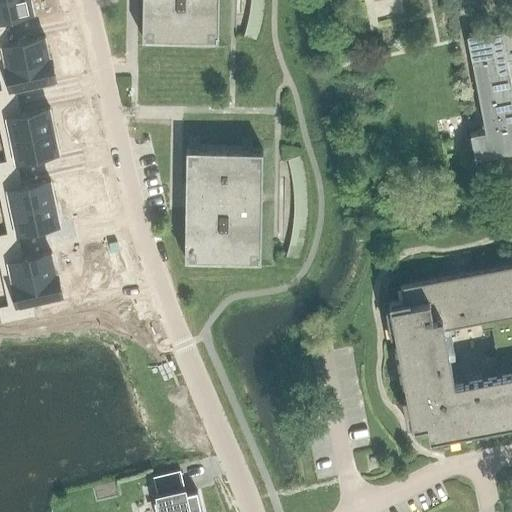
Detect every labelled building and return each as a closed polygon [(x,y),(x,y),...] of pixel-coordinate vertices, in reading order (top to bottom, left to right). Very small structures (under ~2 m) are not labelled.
[(0,0),(0,32),(6,31),(3,18),(33,12),(30,0),(0,0)] [(218,0),(142,0),(142,37),(218,38),(218,0)] [(251,0),(251,4),(250,11),(249,18),(247,25),(244,36),(256,40),(258,33),(260,26),(262,18),(263,11),(264,4),(264,0),(251,0)] [(492,28),(468,33),(484,113),(486,127),(472,130),(477,154),(511,147),(511,26),(492,31),(492,28)] [(6,31),(0,32),(0,68),(51,58),(50,57),(49,57),(45,36),(8,43),(6,31)] [(0,77),(2,89),(0,89),(0,104),(18,101),(15,88),(55,80),(51,58),(0,68),(0,77)] [(18,101),(0,104),(0,126),(3,140),(54,129),(49,107),(21,113),(18,101)] [(7,161),(0,162),(0,176),(19,173),(16,160),(59,151),(54,129),(3,140),(7,161)] [(262,149),(186,148),(184,259),(261,260),(262,149)] [(486,153),(472,155),(474,166),(488,163),(486,153)] [(303,165),(300,156),(288,160),(290,167),(292,174),(293,181),(294,188),(294,195),(295,202),(295,210),(294,217),(294,224),(293,231),(291,238),(290,245),(286,257),(299,260),(301,253),(303,246),(304,239),(306,231),(307,224),(307,216),(308,209),(307,202),(307,194),(307,187),(306,179),(304,172),(303,165)] [(19,173),(0,176),(0,193),(4,212),(55,202),(50,180),(21,185),(19,173)] [(8,233),(0,234),(0,249),(20,245),(17,232),(59,224),(55,202),(4,212),(8,233)] [(20,245),(0,249),(0,263),(0,264),(5,284),(57,274),(57,272),(56,273),(51,252),(22,258),(20,245)] [(511,262),(400,283),(402,297),(388,300),(412,424),(426,422),(429,434),(429,436),(511,420),(511,262)] [(9,305),(0,306),(0,312),(2,321),(34,314),(32,302),(62,296),(57,274),(5,284),(9,305)] [(156,511),(201,511),(197,490),(186,493),(180,470),(153,476),(158,499),(154,500),(156,511)]
